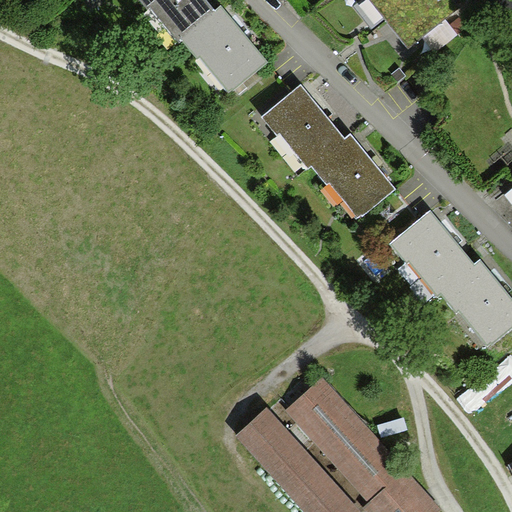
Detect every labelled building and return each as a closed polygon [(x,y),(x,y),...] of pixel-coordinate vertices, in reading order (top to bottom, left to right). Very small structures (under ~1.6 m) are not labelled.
[(208,0),(134,0),(171,43),(180,36),(214,7),(208,0)] [(444,0),(367,0),(406,48),(453,11),(444,0)] [(214,7),(180,36),(226,89),(262,58),(217,4),(214,7)] [(300,80),(257,117),(302,169),(310,162),(344,133),(300,80)] [(344,133),(310,162),(356,215),(392,184),(347,131),(344,133)] [(431,212),(388,248),(432,301),(441,293),(475,264),(431,212)] [(475,264),(441,293),(487,346),(511,324),(511,301),(478,262),(475,264)] [(437,511),(439,510),(320,379),(286,410),(379,511),(437,511)] [(243,432),(314,511),(352,511),(357,508),(268,409),(243,432)]
